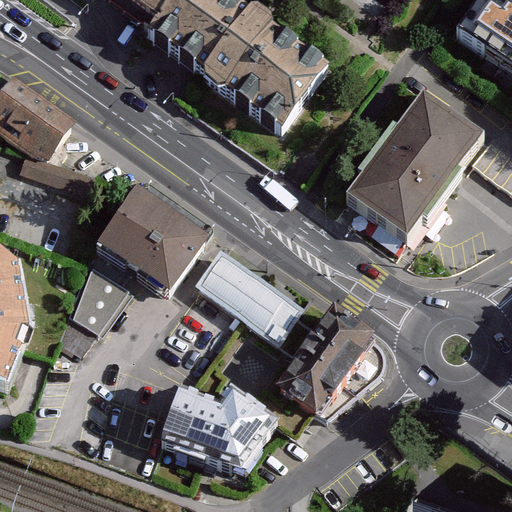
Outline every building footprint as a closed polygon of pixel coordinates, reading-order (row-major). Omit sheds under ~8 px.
[(111,0),(113,10),(163,46),(201,0),(111,0)] [(201,0),(163,46),(158,51),(295,150),(343,83),(226,0),(201,0)] [(511,0),(498,0),(460,64),(511,95),(511,0)] [(1,84),(0,84),(0,113),(14,93),(1,84)] [(63,128),(14,93),(0,113),(0,147),(29,166),(52,173),(54,171),(74,145),(77,141),(61,130),(63,128)] [(482,162),(424,121),(351,224),(408,265),(482,162)] [(83,152),(74,145),(54,171),(65,174),(83,152)] [(98,191),(29,168),(23,185),(92,208),(98,191)] [(167,304),(209,248),(137,195),(97,250),(68,320),(103,343),(144,288),(167,304)] [(280,352),(306,316),(224,258),(198,294),(280,352)] [(0,400),(11,405),(33,342),(22,277),(0,265),(0,400)] [(373,349),(329,316),(275,390),(320,420),(332,404),(333,405),(373,349)] [(380,353),(373,349),(333,405),(332,404),(320,420),(327,426),(379,383),(383,375),(384,368),(382,358),(380,353)] [(220,408),(181,394),(162,449),(241,478),(280,425),(231,392),(220,408)] [(464,511),(413,495),(406,511),(464,511)]
